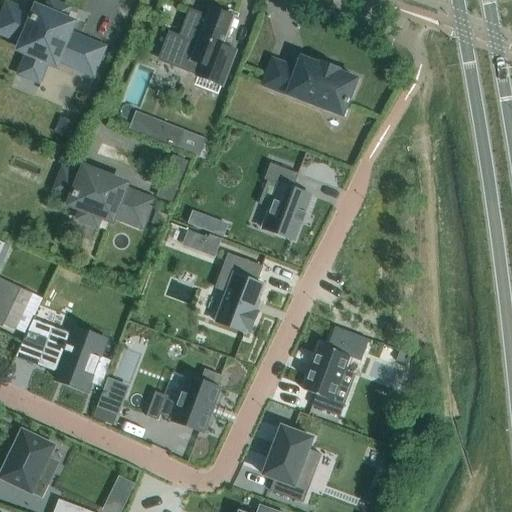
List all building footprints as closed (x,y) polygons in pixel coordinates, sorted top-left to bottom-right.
[(103,49),(78,39),(77,41),(67,37),(73,24),(64,20),(68,10),(51,3),(47,13),(37,9),(34,17),(8,6),(0,26),(0,32),(24,42),(20,50),(30,54),(24,68),(41,75),(46,61),(56,65),(58,60),(92,74),(103,49)] [(234,51),(222,46),(233,18),(211,9),(208,16),(190,9),(179,36),(169,32),(168,33),(172,34),(162,59),(189,69),(192,61),(202,65),(197,76),(221,86),(234,51)] [(357,80),(339,73),(340,71),(321,63),(320,65),(301,58),(297,69),(273,60),(263,86),(343,117),(357,80)] [(160,122),(153,140),(177,149),(184,131),(160,122)] [(279,185),(262,229),(295,241),(301,225),(303,226),(307,214),(305,213),(312,196),(293,189),(299,174),(271,164),(264,180),(279,185)] [(124,190),(126,185),(113,180),(113,178),(99,172),(98,174),(84,169),(81,179),(70,175),(64,191),(74,196),(71,205),(83,210),(80,218),(97,225),(100,216),(112,221),(114,216),(142,226),(152,201),(124,190)] [(156,213),(152,224),(164,228),(168,217),(156,213)] [(193,213),(189,225),(212,233),(216,222),(193,213)] [(222,240),(210,236),(209,239),(203,255),(215,260),(222,240)] [(228,255),(216,288),(227,293),(216,323),(246,334),(246,331),(250,333),(258,312),(254,311),(264,285),(257,282),(262,267),(228,255)] [(43,299),(14,284),(0,278),(0,322),(28,335),(43,299)] [(52,328),(38,365),(69,376),(66,384),(88,391),(90,384),(101,388),(112,361),(101,357),(107,341),(75,329),(72,336),(52,328)] [(320,345),(303,390),(316,395),(312,407),(340,417),(345,404),(334,400),(350,357),(320,345)] [(399,352),(397,360),(408,364),(411,356),(399,352)] [(155,392),(146,417),(158,421),(160,415),(172,420),(171,421),(203,433),(220,388),(217,387),(221,376),(205,370),(201,381),(188,376),(178,402),(167,398),(167,397),(155,392)] [(97,408),(119,416),(125,402),(103,394),(97,408)] [(270,458),(263,476),(274,480),(270,491),(299,502),(303,489),(295,486),(313,439),(281,427),(275,445),(279,446),(274,459),(270,458)] [(38,480),(54,446),(22,431),(0,476),(0,478),(42,499),(49,486),(38,480)] [(134,485),(120,478),(111,494),(126,501),(134,485)] [(88,511),(59,501),(55,511),(88,511)] [(32,511),(50,511),(52,509),(35,503),(32,511)]
